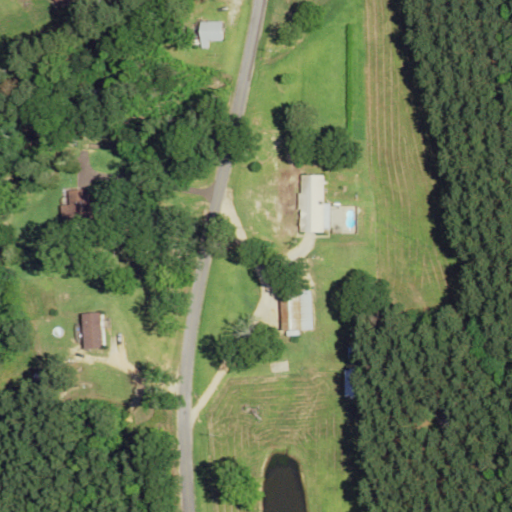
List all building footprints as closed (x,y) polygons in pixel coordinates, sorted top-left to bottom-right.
[(225,26),(203,26),(203,46),(225,46),(225,26)] [(301,235),(332,235),(332,208),(325,208),(325,179),(301,179),(301,235)] [(69,194),(69,209),(62,209),(63,227),(92,226),(90,193),(69,194)] [(336,235),(356,235),(356,210),(336,210),(336,235)] [(313,334),(313,294),(283,294),(284,334),(313,334)] [(366,350),(350,350),(350,364),(366,364),(366,350)]
